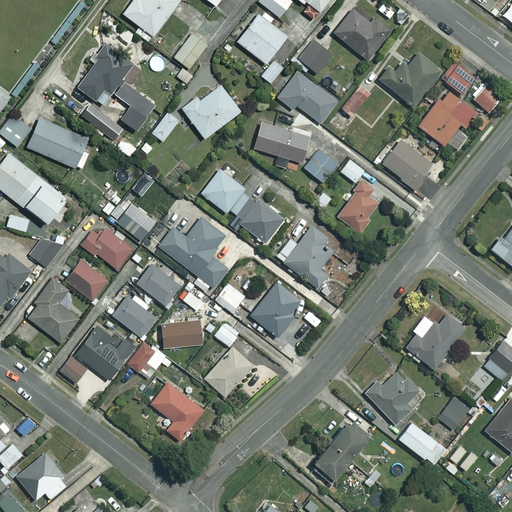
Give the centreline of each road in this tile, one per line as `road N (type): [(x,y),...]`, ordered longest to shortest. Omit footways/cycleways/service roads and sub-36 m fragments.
road 1 (residential): [(181,501),(319,370),(425,240)]
road 2 (residential): [(181,501),(0,364)]
road 3 (residential): [(425,240),(511,134)]
